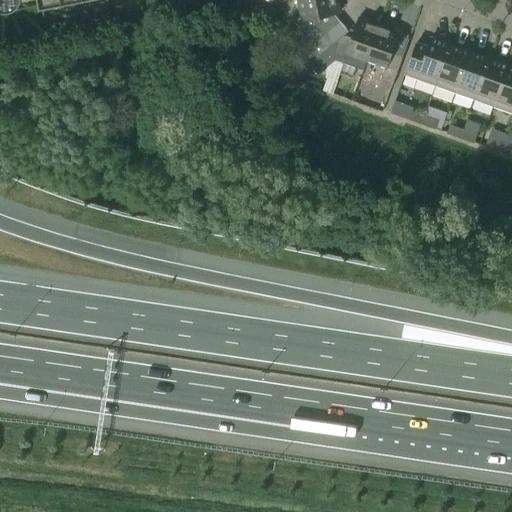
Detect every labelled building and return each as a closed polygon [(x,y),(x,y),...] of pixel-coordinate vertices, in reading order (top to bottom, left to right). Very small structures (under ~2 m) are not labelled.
[(241,13),(238,0),(178,0),(184,25),(184,26),(241,14),(241,13)] [(304,35),(295,43),(303,52),(324,34),(317,25),(321,21),(320,14),(340,10),(338,0),(297,0),(301,16),(298,17),(301,31),(304,35)] [(324,34),(303,52),(289,64),(300,77),(314,65),(319,71),(335,57),(363,67),(366,59),(379,23),(359,16),(352,35),(344,33),(332,43),(324,34)] [(379,23),(366,59),(385,66),(380,80),(392,85),(402,58),(391,54),(399,30),(379,23)] [(416,43),(405,73),(417,77),(418,76),(436,83),(449,45),(431,39),(432,37),(431,37),(427,47),(416,43)] [(449,45),(436,83),(455,90),(469,52),(449,45)] [(469,52),(455,90),(474,97),(488,59),(469,52)] [(488,59),(474,97),(494,104),(507,66),(488,59)] [(511,68),(507,66),(494,104),(511,110),(511,68)] [(412,110),(409,118),(422,123),(425,114),(412,110)] [(425,114),(422,123),(435,127),(438,119),(425,114)] [(450,124),(447,132),(460,136),(463,128),(450,124)] [(463,128),(460,136),(473,141),(476,133),(463,128)] [(488,138),(486,146),(498,150),(501,142),(488,138)] [(511,146),(501,142),(498,150),(511,155),(511,154),(511,146)]
